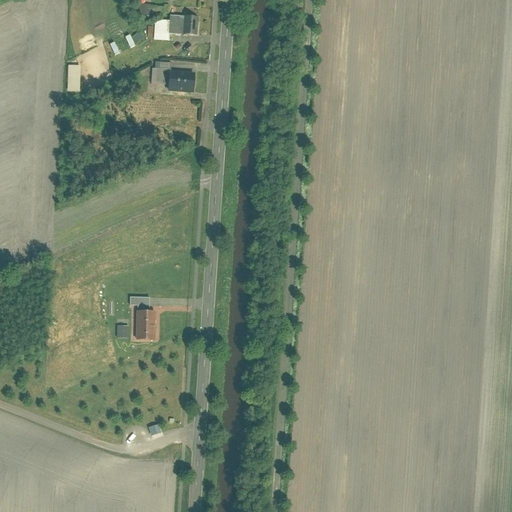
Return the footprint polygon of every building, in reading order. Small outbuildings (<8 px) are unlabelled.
[(199,16),(175,15),(175,20),(174,33),(198,34),(199,16)] [(158,20),(157,39),(174,39),(174,33),(175,20),(158,20)] [(147,38),(141,31),(134,37),(139,44),(147,38)] [(127,38),(132,48),(137,46),(131,35),(127,38)] [(174,63),(158,62),(158,68),(156,68),(155,83),(173,84),(174,74),(174,63)] [(83,66),(70,65),(69,91),(82,92),(83,66)] [(173,84),(173,90),(199,91),(200,75),(174,74),(173,84)] [(141,305),(141,312),(153,312),(153,298),(134,297),(134,305),(141,305)] [(153,312),(141,312),(140,340),(159,340),(160,313),(153,312)] [(132,326),(120,326),(120,338),(131,338),(132,326)] [(162,424),(151,428),(154,434),(164,430),(162,424)]
